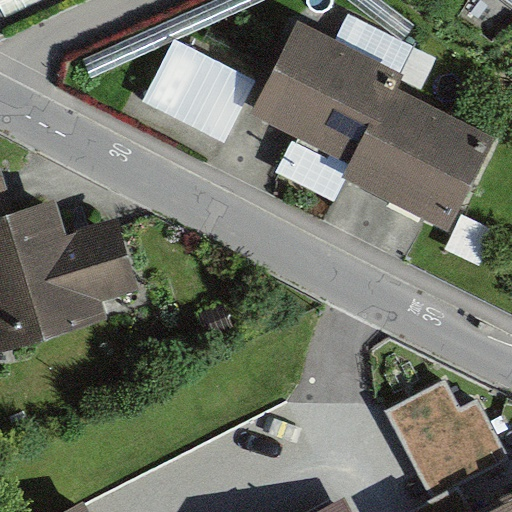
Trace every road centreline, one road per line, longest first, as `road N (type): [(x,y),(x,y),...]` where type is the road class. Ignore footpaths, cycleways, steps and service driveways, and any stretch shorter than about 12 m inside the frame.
road 1 (residential): [(511,360),(0,97)]
road 2 (residential): [(0,61),(134,0)]
